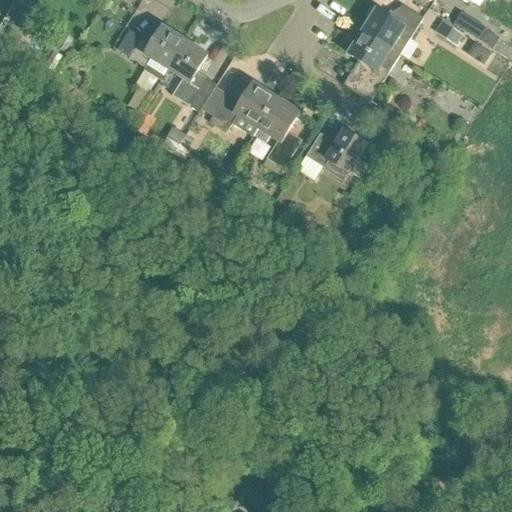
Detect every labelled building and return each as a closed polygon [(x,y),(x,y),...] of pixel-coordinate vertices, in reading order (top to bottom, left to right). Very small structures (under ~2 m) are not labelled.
[(378,12),(364,34),(402,58),(425,21),(405,8),(395,23),(378,12)] [(435,35),(453,47),(462,34),(430,14),(426,20),(439,28),(435,35)] [(493,51),(500,38),(460,14),(453,26),(493,51)] [(17,48),(30,25),(15,16),(2,39),(17,48)] [(167,71),(185,43),(163,29),(152,47),(140,39),(127,58),(146,70),(145,72),(160,81),(167,70),(167,71)] [(378,95),(402,58),(364,34),(349,56),(358,62),(342,86),(369,103),(375,93),(378,95)] [(511,57),(511,48),(499,41),(493,51),(509,61),(511,57)] [(198,97),(208,82),(197,75),(208,57),(185,43),(167,71),(184,81),(174,98),(189,108),(197,96),(198,97)] [(198,97),(197,96),(189,108),(198,113),(201,110),(215,88),(215,87),(208,82),(198,97)] [(275,103),(277,101),(274,99),(276,97),(265,91),(264,93),(254,86),(242,105),(228,96),(214,118),(210,125),(227,136),(233,127),(253,140),(253,139),(258,131),(275,103)] [(138,112),(150,94),(140,88),(129,106),(138,112)] [(201,110),(214,118),(228,96),(215,88),(201,110)] [(280,103),(277,101),(275,103),(258,131),(253,139),(265,146),(270,138),(279,144),(268,161),(285,172),(303,143),(290,135),(301,116),(291,110),(292,107),(281,101),(280,103)] [(142,113),(132,128),(145,137),(155,122),(142,113)] [(343,182),(348,175),(350,177),(351,174),(358,179),(366,166),(359,162),(367,148),(345,134),(336,148),(320,138),(307,159),(313,163),(318,166),(323,169),(323,173),(340,183),(343,182)] [(167,137),(162,147),(173,154),(179,145),(167,137)] [(179,145),(173,154),(184,161),(190,152),(179,145)] [(264,212),(270,201),(256,193),(250,204),(264,212)]
